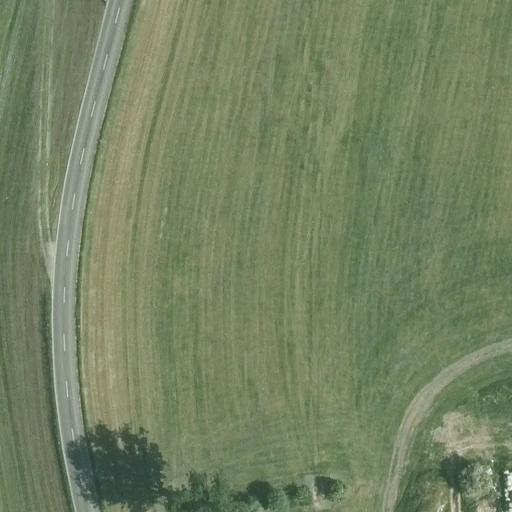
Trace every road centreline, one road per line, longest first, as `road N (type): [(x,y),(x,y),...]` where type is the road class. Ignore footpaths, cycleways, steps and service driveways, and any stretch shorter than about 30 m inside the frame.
road 1 (tertiary): [(91,511),(71,415),(67,272),(82,168),(123,0)]
road 2 (track): [(67,272),(44,225),(48,0)]
